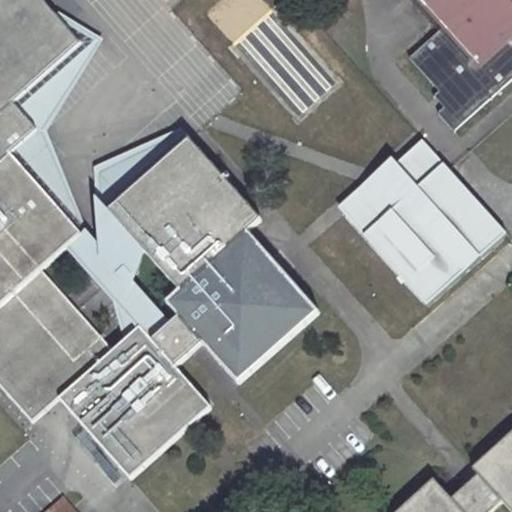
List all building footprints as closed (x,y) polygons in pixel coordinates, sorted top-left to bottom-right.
[(0,0),(0,117),(15,105),(82,46),(41,0),(0,0)] [(445,112),(439,117),(454,133),(511,81),(511,0),(411,0),(441,33),(431,42),(410,60),(441,95),(452,106),(445,112)] [(280,19),(245,51),(317,129),(352,97),(293,33),(280,19)] [(441,95),(435,100),(445,112),(452,106),(441,95)] [(39,132),(15,105),(0,117),(0,306),(2,308),(40,272),(82,233),(72,223),(11,156),(39,132)] [(178,319),(204,347),(239,385),(320,313),(305,297),(249,234),(261,222),(190,142),(110,213),(119,225),(181,292),(165,306),(178,319)] [(119,225),(110,213),(98,200),(72,223),(82,233),(95,247),(119,225)] [(177,370),(152,342),(136,325),(111,349),(40,272),(2,308),(0,309),(0,387),(33,425),(60,401),(132,482),(212,409),(210,408),(200,396),(177,370)] [(152,342),(177,370),(191,358),(204,347),(178,319),(152,342)] [(493,511),(504,504),(511,511),(511,435),(473,470),(479,477),(453,501),(435,481),(400,511),(493,511)] [(75,511),(63,497),(46,511),(75,511)]
